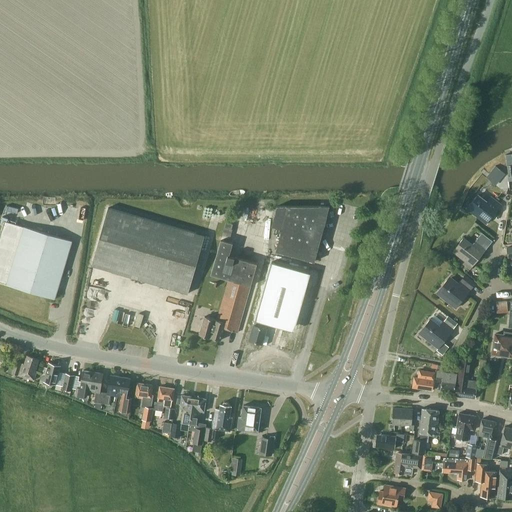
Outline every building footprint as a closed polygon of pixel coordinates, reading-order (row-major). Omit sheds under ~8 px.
[(496,165),(487,176),(496,183),(505,172),(496,165)] [(487,202),(478,195),(467,209),(485,223),(500,204),(491,197),(487,202)] [(271,226),(282,229),(276,252),(315,262),(330,206),(288,207),(277,207),(271,226)] [(205,235),(108,207),(91,265),(188,293),(205,235)] [(226,220),(220,240),(228,242),(229,242),(232,231),(231,231),(232,227),(232,228),(234,222),(226,220)] [(72,242),(4,221),(0,235),(0,282),(6,284),(6,285),(55,300),(72,242)] [(491,241),(481,233),(473,244),(464,236),(453,251),(465,261),(463,263),(470,269),(491,241)] [(228,242),(220,240),(211,274),(228,279),(217,320),(204,317),(199,336),(210,339),(210,338),(221,341),(224,329),(237,333),(257,263),(229,256),(232,244),(228,243),(228,242)] [(475,283),(465,275),(457,286),(447,278),(436,293),(455,308),(475,283)] [(294,289),(274,284),(264,323),(256,321),(255,325),(253,325),(249,341),(262,344),(267,324),(284,328),(294,289)] [(507,311),(506,301),(496,302),(496,312),(507,311)] [(457,323),(448,315),(444,321),(453,328),(457,323)] [(439,325),(430,318),(418,333),(438,348),(453,329),(443,321),(439,325)] [(511,356),(511,331),(503,331),(503,333),(495,332),(491,353),(511,356)] [(40,360),(27,356),(24,365),(16,362),(14,368),(9,367),(7,371),(12,373),(12,374),(34,382),(38,371),(36,371),(40,360)] [(471,358),(461,356),(455,395),(474,398),(477,381),(467,380),(471,358)] [(42,374),(39,382),(49,385),(50,383),(51,383),(57,385),(57,384),(63,386),(63,387),(62,389),(71,390),(73,383),(75,375),(60,371),(61,367),(59,366),(49,363),(46,375),(42,374)] [(444,366),(438,365),(435,378),(441,379),(440,389),(454,392),(457,374),(443,372),(444,366)] [(435,372),(419,370),(418,377),(414,377),(412,387),(432,390),(435,372)] [(88,392),(90,392),(93,373),(83,371),(81,390),(77,389),(76,396),(87,398),(88,392)] [(93,373),(90,392),(95,393),(94,402),(102,403),(104,392),(100,392),(103,374),(93,373)] [(111,395),(117,396),(120,378),(111,376),(109,393),(104,392),(102,403),(109,404),(111,395)] [(129,412),(130,408),(131,398),(128,397),(131,379),(120,378),(117,396),(121,397),(119,411),(129,412)] [(152,386),(137,384),(135,397),(142,399),(141,406),(144,407),(142,419),(150,421),(153,408),(151,407),(153,394),(151,394),(152,386)] [(174,389),(159,387),(157,402),(154,401),(153,409),(163,411),(164,404),(172,405),(174,389)] [(189,428),(190,425),(194,397),(181,395),(179,408),(184,409),(181,426),(189,428)] [(190,425),(189,428),(189,430),(195,431),(193,443),(203,444),(206,424),(198,423),(200,411),(204,412),(206,399),(194,397),(190,425)] [(226,402),(225,401),(221,404),(220,408),(215,407),(212,428),(207,427),(205,440),(211,441),(212,438),(219,439),(220,430),(230,431),(232,417),(229,417),(230,406),(229,405),(226,402)] [(262,408),(243,405),(241,417),(238,416),(236,429),(259,432),(262,408)] [(175,408),(166,407),(164,418),(173,419),(175,408)] [(401,424),(403,408),(393,407),(392,424),(390,423),(389,427),(394,428),(394,424),(401,424)] [(403,408),(401,424),(409,425),(409,428),(413,429),(414,425),(411,425),(412,409),(403,408)] [(438,410),(422,408),(419,432),(420,432),(419,440),(413,439),(411,453),(425,454),(426,441),(428,442),(429,433),(435,434),(438,410)] [(475,415),(458,413),(456,427),(457,427),(455,438),(468,440),(470,429),(473,430),(475,415)] [(492,439),(496,422),(482,418),(479,429),(480,429),(478,435),(487,437),(483,456),(493,458),(498,440),(497,440),(492,439)] [(163,422),(162,429),(170,431),(171,423),(163,422)] [(180,424),(173,422),(170,436),(178,437),(180,424)] [(511,448),(511,445),(511,428),(505,427),(500,445),(499,445),(497,453),(501,454),(503,446),(511,448)] [(406,434),(398,433),(397,442),(406,442),(406,434)] [(396,437),(377,434),(375,446),(394,449),(396,437)] [(274,438),(262,436),(260,452),(272,454),(274,438)] [(476,445),(468,443),(466,457),(474,458),(476,445)] [(422,456),(397,453),(394,473),(404,474),(404,473),(411,474),(412,468),(420,469),(422,456)] [(431,471),(433,456),(423,454),(421,470),(431,471)] [(467,459),(443,457),(442,472),(457,473),(457,479),(466,480),(467,470),(474,470),(475,459),(467,458),(467,459)] [(480,458),(476,457),(476,463),(477,463),(475,480),(482,481),(480,495),(493,497),(496,471),(487,470),(487,464),(480,463),(480,458)] [(497,496),(505,497),(511,497),(511,470),(507,470),(508,461),(500,460),(497,496)] [(241,462),(231,461),(230,470),(240,471),(241,462)] [(405,488),(384,484),(383,491),(379,490),(377,503),(396,507),(398,498),(403,499),(405,488)] [(442,494),(429,491),(427,500),(432,501),(431,506),(439,508),(442,494)]
